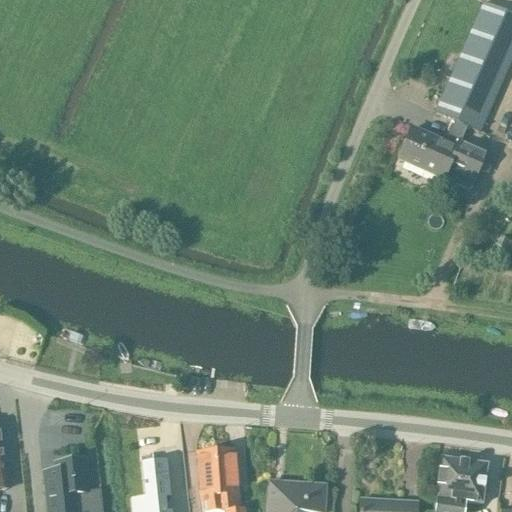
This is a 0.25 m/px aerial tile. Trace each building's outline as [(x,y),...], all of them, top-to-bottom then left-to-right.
[(511,58),(511,16),(483,3),(434,113),(453,122),(467,128),(479,133),(511,58)] [(412,128),(397,161),(444,182),(444,181),(469,192),(473,182),(474,182),(479,171),(487,175),(493,160),(485,157),(459,145),(467,128),(453,122),(444,143),(412,128)] [(215,453),(219,511),(243,511),(236,511),(235,511),(235,496),(238,496),(234,452),(215,453)] [(219,511),(215,453),(196,455),(199,499),(200,499),(201,503),(202,503),(203,511),(219,511)] [(481,506),(487,466),(439,460),(434,500),(437,500),(435,511),(462,511),(464,504),(481,506)] [(55,472),(43,473),(46,511),(100,511),(99,493),(89,494),(86,461),(54,464),(55,472)] [(130,500),(131,511),(165,511),(165,500),(170,499),(166,462),(151,464),(151,468),(141,469),(144,498),(130,500)] [(323,511),(325,488),(267,484),(265,511),(323,511)] [(415,511),(416,506),(360,502),(358,511),(415,511)]
